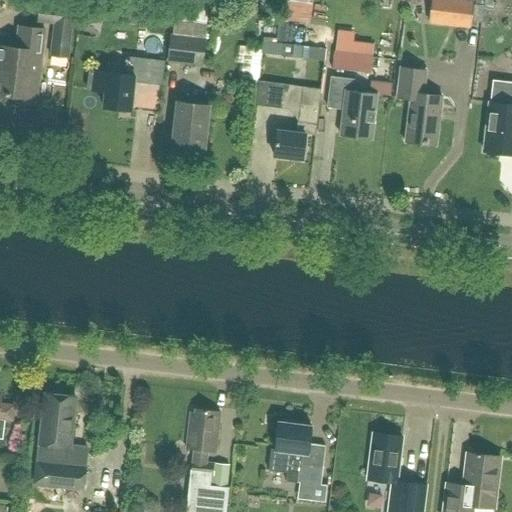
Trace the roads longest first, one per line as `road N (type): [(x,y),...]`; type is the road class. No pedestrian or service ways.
road 1 (unclassified): [(511,407),(0,344)]
road 2 (tertiary): [(511,248),(0,187)]
